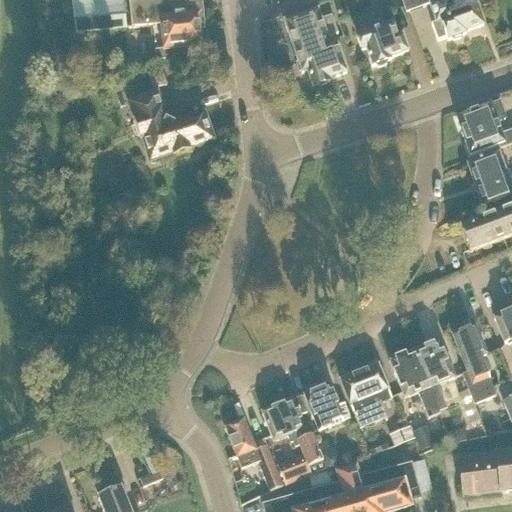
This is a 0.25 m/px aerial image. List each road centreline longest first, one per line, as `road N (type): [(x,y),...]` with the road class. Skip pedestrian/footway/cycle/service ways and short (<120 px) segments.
road 1 (residential): [(376,322),(423,207),(431,148),(425,107)]
road 2 (unclassified): [(195,350),(254,192),(257,155)]
road 3 (residential): [(195,350),(250,371),(376,322)]
road 4 (unclassified): [(0,471),(164,409)]
road 5 (residential): [(257,155),(300,149),(425,107)]
road 6 (unclassified): [(257,155),(239,0)]
road 7 (residential): [(376,322),(511,266)]
road 8 (residential): [(223,511),(208,457),(164,409)]
